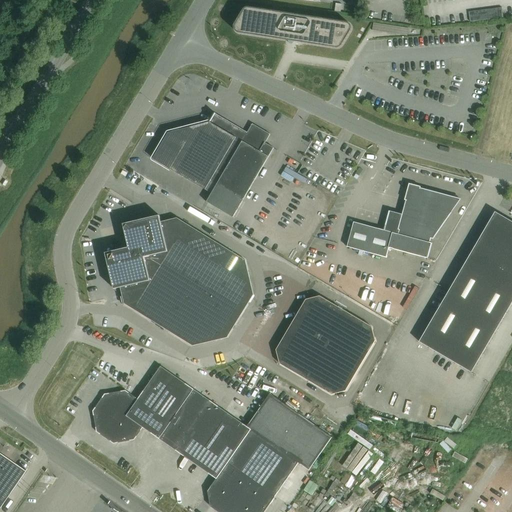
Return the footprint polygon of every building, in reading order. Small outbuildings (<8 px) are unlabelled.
[(234,27),(234,28),(235,29),(235,30),(235,31),(236,31),(236,32),(237,32),(237,33),(238,33),(239,33),(286,41),(288,41),(288,42),(289,43),(290,44),(291,44),(292,44),(293,44),(294,43),(294,42),(303,43),(336,48),(337,48),(337,49),(338,49),(338,48),(339,48),(340,48),(341,48),(341,47),(342,47),(342,46),(343,46),(351,32),(351,31),(352,31),(352,30),(352,29),(352,28),(352,27),(351,26),(351,25),(350,25),(350,24),(349,24),(349,23),(348,23),(249,8),(248,8),(247,8),(246,8),(246,9),(245,9),(245,10),(244,10),(235,24),(235,25),(235,26),(234,27)] [(501,8),(469,13),(470,22),(502,18),(501,8)] [(374,23),(373,31),(398,35),(399,27),(374,23)] [(169,133),(154,159),(206,190),(212,194),(207,202),(233,218),(243,200),(274,148),(265,143),(271,135),(253,124),(248,133),(216,114),(215,113),(210,123),(169,133)] [(295,182),(300,172),(288,166),(283,175),(295,182)] [(433,239),(461,199),(421,189),(421,187),(409,184),(405,200),(406,201),(403,215),(390,211),(385,231),(354,222),(347,247),(387,258),(389,248),(428,259),(432,243),(430,243),(431,238),(433,239)] [(125,305),(174,335),(194,347),(228,339),(255,296),(247,261),(178,219),(162,223),(161,216),(125,225),(130,248),(107,254),(115,290),(122,288),(125,305)] [(479,239),(477,238),(416,342),(468,372),(511,298),(511,234),(489,222),(479,239)] [(306,300),(277,350),(280,364),(333,395),(346,392),(376,341),(372,328),(320,297),(306,300)] [(106,395),(94,412),(97,432),(114,444),(135,441),(144,428),(217,480),(209,492),(211,507),(217,511),(265,511),(299,464),(309,472),(333,438),(271,394),(248,427),(162,367),(139,400),(127,391),(106,395)] [(0,507),(26,470),(24,472),(0,458),(0,507)]
